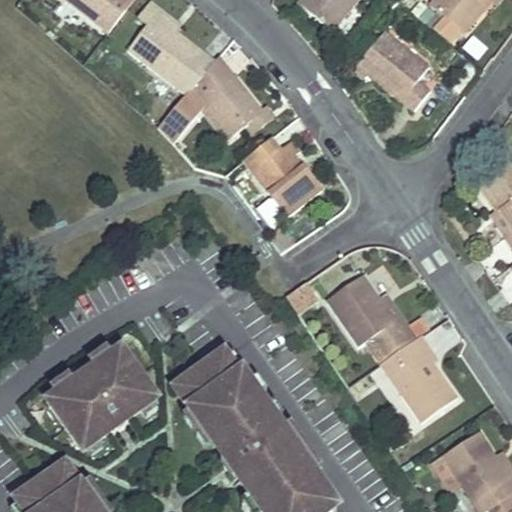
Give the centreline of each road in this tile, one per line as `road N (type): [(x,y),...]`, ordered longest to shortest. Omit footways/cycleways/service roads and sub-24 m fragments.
road 1 (residential): [(232,0),(394,200)]
road 2 (residential): [(394,200),(511,387)]
road 3 (residential): [(511,65),(434,167),(394,200)]
road 4 (residential): [(283,267),(394,200)]
